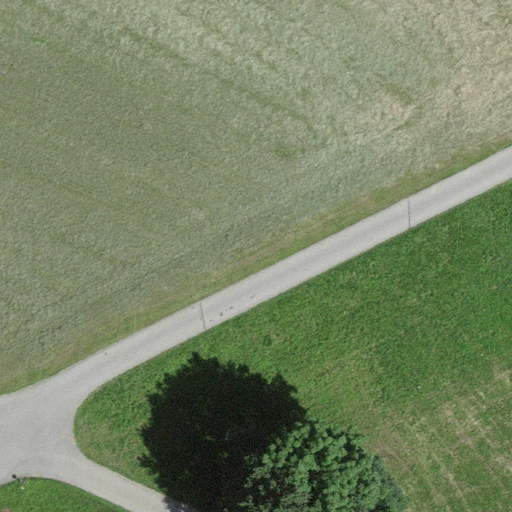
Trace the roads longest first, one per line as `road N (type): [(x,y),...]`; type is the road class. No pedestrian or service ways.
road 1 (unclassified): [(0,438),(434,203)]
road 2 (track): [(118,511),(0,450)]
